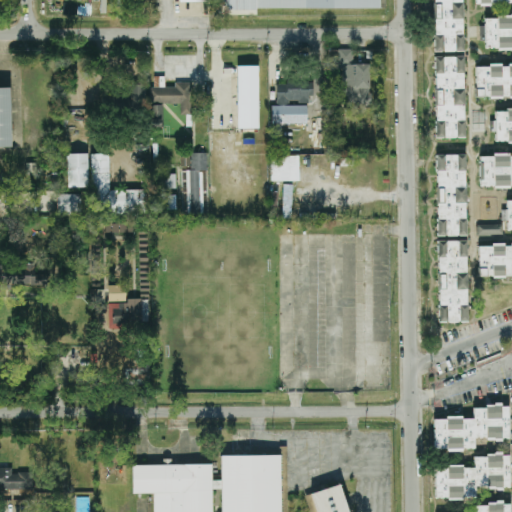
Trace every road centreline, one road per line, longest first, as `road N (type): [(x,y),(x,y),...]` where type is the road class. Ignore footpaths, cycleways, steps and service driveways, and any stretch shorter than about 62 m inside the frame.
road 1 (tertiary): [(415,511),(408,0)]
road 2 (residential): [(414,411),(0,413)]
road 3 (residential): [(409,34),(0,35)]
